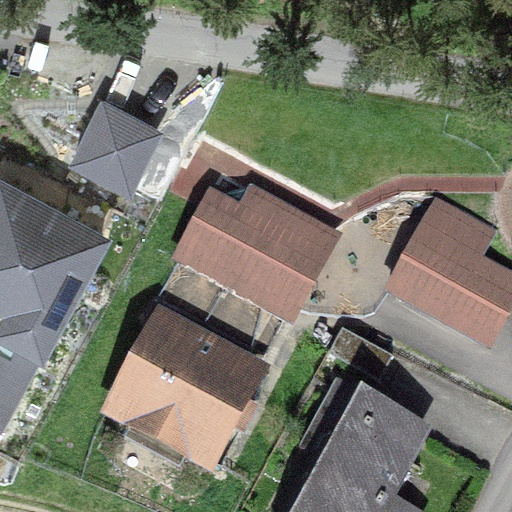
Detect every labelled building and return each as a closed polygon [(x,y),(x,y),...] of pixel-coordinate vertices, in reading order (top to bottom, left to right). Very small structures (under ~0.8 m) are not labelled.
[(128,191),(155,133),(101,107),(74,166),(128,191)] [(112,239),(0,181),(0,312),(2,313),(0,317),(0,344),(17,353),(38,364),(45,367),(112,239)] [(283,336),(329,252),(248,208),(236,230),(202,212),(168,274),(283,336)] [(493,245),(434,215),(386,307),(489,360),(511,314),(511,294),(477,276),(493,245)] [(194,493),(256,387),(155,328),(93,435),(194,493)] [(343,333),(329,360),(384,388),(398,362),(343,333)] [(0,358),(0,434),(38,364),(17,353),(11,364),(0,358)] [(423,428),(342,384),(274,510),(277,511),(419,511),(420,511),(388,494),(423,428)]
